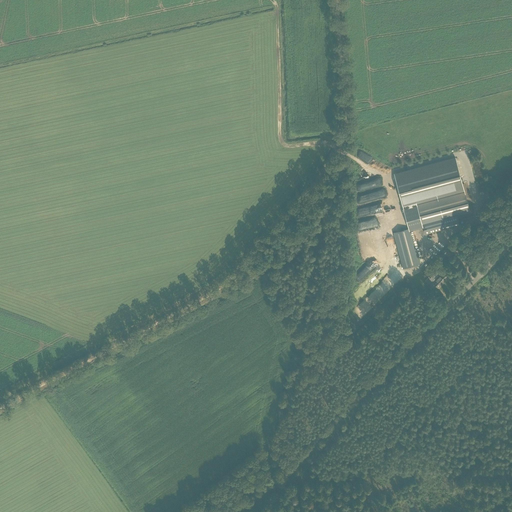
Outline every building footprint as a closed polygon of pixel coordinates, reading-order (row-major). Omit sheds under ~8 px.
[(455,157),(394,173),(403,208),(409,229),(409,228),(410,231),(423,227),(422,225),(424,229),(425,234),(459,225),(458,221),(457,216),(470,212),(464,192),(417,205),(416,204),(464,191),(455,157)] [(365,192),(374,191),(374,183),(362,183),(362,188),(365,188),(365,192)] [(409,229),(393,233),(403,269),(420,264),(416,249),(415,249),(410,231),(409,228),(409,229)] [(374,254),(371,247),(364,249),(366,253),(363,253),(365,257),(374,254)] [(441,253),(444,257),(449,251),(446,248),(441,253)] [(425,280),(430,285),(433,288),(436,286),(438,287),(444,281),(444,282),(448,278),(442,272),(439,275),(433,282),(428,277),(425,280)] [(392,277),(396,282),(403,278),(400,273),(392,277)] [(358,322),(366,314),(359,306),(350,314),(358,322)]
